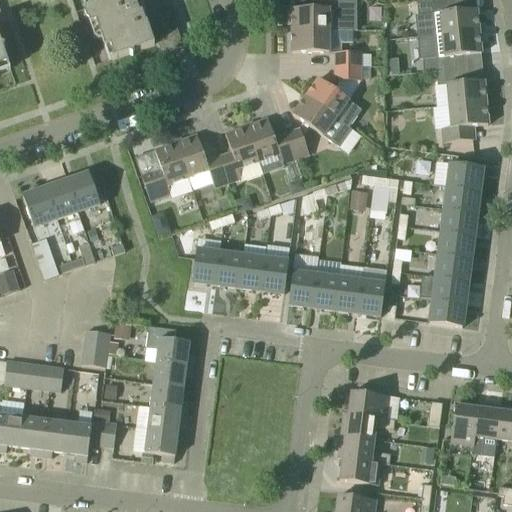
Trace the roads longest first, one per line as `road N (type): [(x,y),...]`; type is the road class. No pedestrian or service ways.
road 1 (residential): [(0,153),(211,84),(232,62),(234,31),(223,0)]
road 2 (residential): [(187,511),(218,326),(322,338)]
road 3 (residential): [(187,511),(0,485)]
road 4 (residential): [(293,511),(322,338)]
road 5 (residential): [(322,338),(489,362)]
road 6 (residential): [(489,362),(511,213)]
